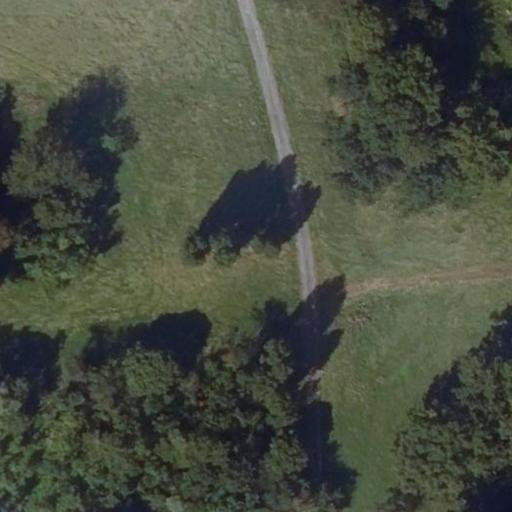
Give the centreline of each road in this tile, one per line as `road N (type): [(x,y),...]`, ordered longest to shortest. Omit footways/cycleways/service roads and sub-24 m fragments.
road 1 (unclassified): [(307,511),(300,272),(270,117),(235,0)]
road 2 (track): [(0,376),(301,343)]
road 3 (track): [(303,313),(360,292),(511,269)]
